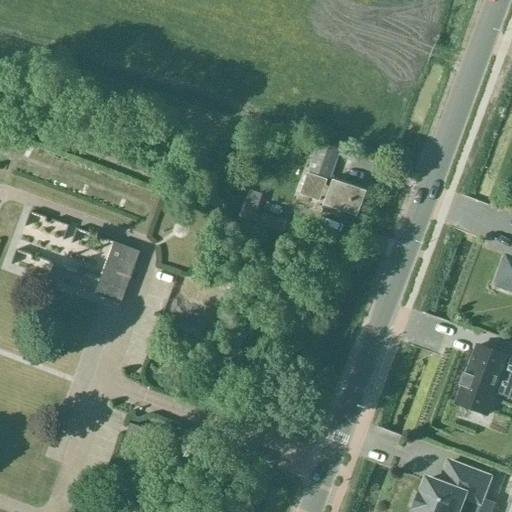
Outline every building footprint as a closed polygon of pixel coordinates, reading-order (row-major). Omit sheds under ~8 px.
[(318,143),(308,172),(327,179),(337,150),(318,143)] [(327,198),(323,209),(355,220),(366,189),(334,177),(330,189),(324,187),(326,181),(308,174),(300,195),(319,201),(321,196),(327,198)] [(120,305),(140,252),(114,243),(94,295),(120,305)] [(511,259),(507,257),(497,285),(511,290),(511,259)] [(470,357),(472,358),(466,375),(464,374),(459,386),(462,387),(455,404),(486,416),(508,358),(477,346),(473,358),(470,357)] [(133,423),(119,469),(153,479),(167,434),(133,423)] [(418,494),(413,509),(415,510),(413,511),(456,511),(463,497),(479,503),(489,478),(448,463),(439,485),(426,480),(420,495),(418,494)] [(149,494),(142,511),(196,511),(197,511),(149,494)]
